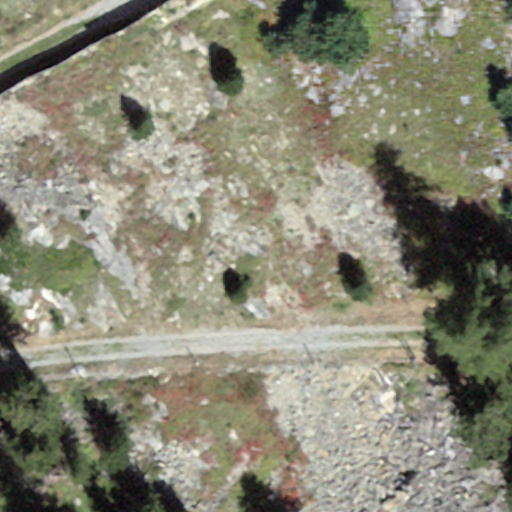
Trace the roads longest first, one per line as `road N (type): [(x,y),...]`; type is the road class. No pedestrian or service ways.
road 1 (track): [(0,365),(153,345),(358,338),(511,350)]
road 2 (track): [(120,0),(0,69)]
